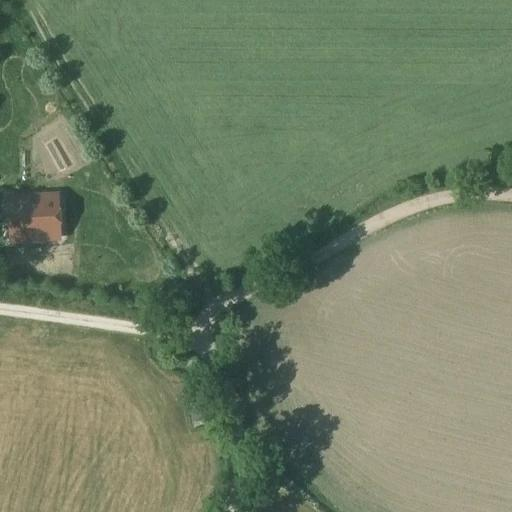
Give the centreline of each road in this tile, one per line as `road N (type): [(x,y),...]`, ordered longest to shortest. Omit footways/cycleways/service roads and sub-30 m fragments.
road 1 (track): [(198,340),(204,321),(226,302),(400,210),(465,195),(511,196)]
road 2 (track): [(198,340),(0,307)]
road 3 (track): [(229,511),(237,484),(235,421),(198,340)]
